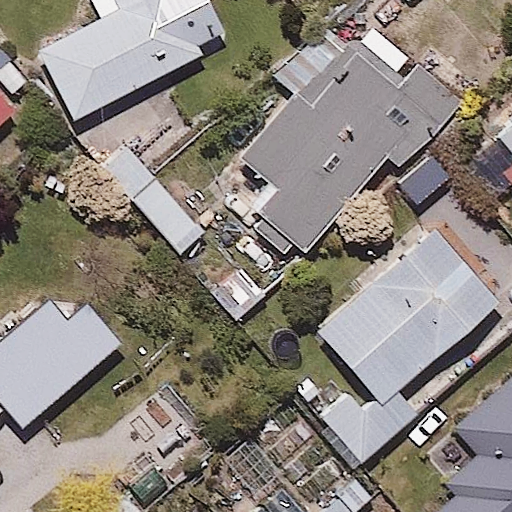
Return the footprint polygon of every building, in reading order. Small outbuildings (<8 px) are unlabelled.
[(234,27),(219,0),(82,0),(89,13),(38,40),(74,110),(234,27)] [(341,39),(312,14),(265,67),(283,83),(198,180),(286,258),(381,150),(398,165),(460,95),(365,12),(341,39)] [(511,92),(485,114),(497,129),(471,149),(511,199),(511,197),(511,92)] [(157,174),(197,142),(159,94),(90,149),(174,254),(203,231),(157,174)] [(511,281),(511,253),(429,161),(392,194),(414,219),(301,320),(351,376),(309,413),(353,463),(415,408),(395,386),(511,281)] [(250,258),(233,236),(184,273),(219,318),(280,271),(263,248),(250,258)] [(0,420),(12,433),(112,347),(74,307),(55,325),(36,304),(0,333),(0,420)] [(511,511),(511,367),(450,423),(470,445),(408,500),(417,511),(511,511)] [(172,483),(147,454),(90,503),(97,511),(138,511),(157,496),(172,483)]
